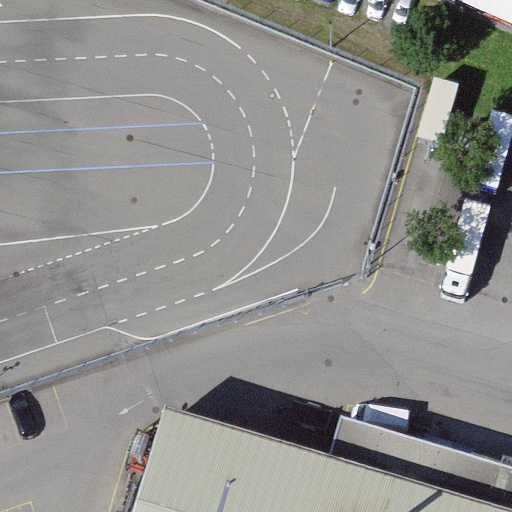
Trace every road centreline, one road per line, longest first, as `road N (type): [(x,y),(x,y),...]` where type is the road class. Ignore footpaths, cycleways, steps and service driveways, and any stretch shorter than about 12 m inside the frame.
road 1 (unknown): [(0,58),(193,49)]
road 2 (unknown): [(171,300),(0,347)]
